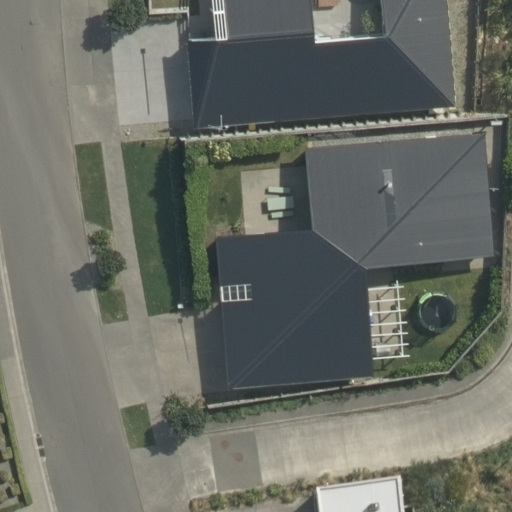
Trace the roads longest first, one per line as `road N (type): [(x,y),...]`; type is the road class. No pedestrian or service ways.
road 1 (residential): [(43,0),(95,472)]
road 2 (residential): [(95,472),(464,422),(511,380)]
